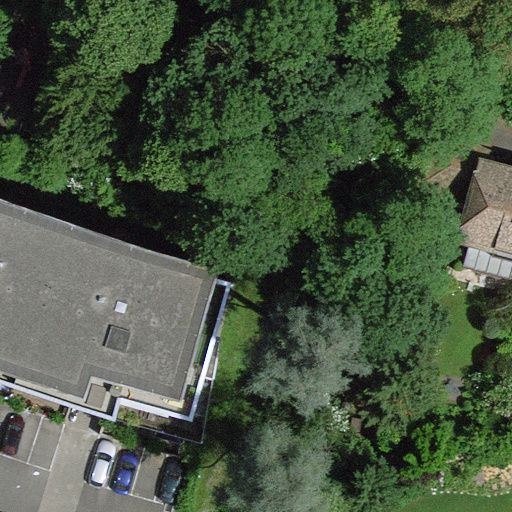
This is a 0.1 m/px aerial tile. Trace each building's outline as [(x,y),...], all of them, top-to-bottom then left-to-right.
[(487,119),(499,91),(461,74),(449,102),(487,119)] [(478,199),(486,170),(489,154),(438,131),(424,184),(478,199)] [(511,176),(486,170),(478,199),(468,236),(511,247),(511,176)] [(56,227),(0,206),(0,380),(3,381),(56,227)] [(231,282),(56,227),(3,381),(190,438),(231,282)]
